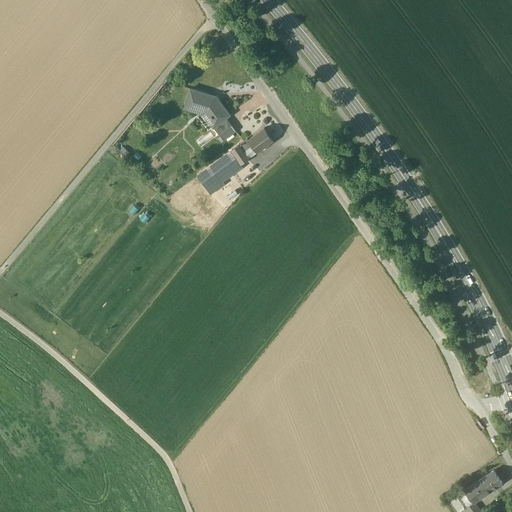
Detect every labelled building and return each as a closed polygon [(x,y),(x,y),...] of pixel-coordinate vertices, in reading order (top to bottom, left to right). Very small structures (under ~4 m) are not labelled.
[(216,97),(191,89),(186,105),(205,112),(215,124),(216,125),(225,118),(229,114),(216,97)] [(225,118),(216,125),(215,124),(213,126),(219,135),(231,125),(225,118)] [(231,125),(219,135),(223,140),(235,131),(231,125)] [(274,140),(264,127),(248,139),(251,144),(257,152),(274,140)] [(248,138),(243,141),(248,147),(251,144),(248,139),(248,138)] [(243,141),(231,150),(231,151),(241,164),(248,159),(243,151),(248,147),(243,141)] [(248,147),(243,151),(248,159),(257,152),(251,144),(248,147)] [(231,151),(222,158),(231,171),(241,164),(231,151)] [(494,470),(465,491),(473,502),(474,502),(502,482),(494,470)] [(465,491),(461,493),(460,492),(460,493),(460,494),(457,496),(465,508),(473,502),(465,491)] [(458,511),(465,508),(457,496),(450,501),(458,511)] [(481,511),(474,502),(473,502),(465,508),(458,511),(481,511)]
